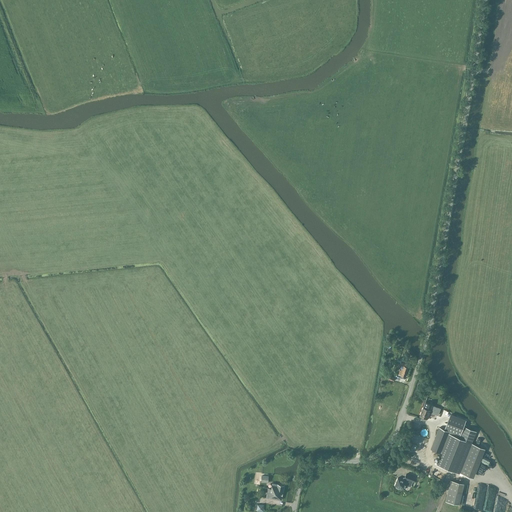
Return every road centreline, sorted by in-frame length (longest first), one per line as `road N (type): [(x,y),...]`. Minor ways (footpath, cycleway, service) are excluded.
road 1 (tertiary): [(293,511),(310,467),(371,455),(399,423),(430,324),(484,0)]
road 2 (track): [(401,417),(433,430),(432,466),(499,485),(511,499)]
